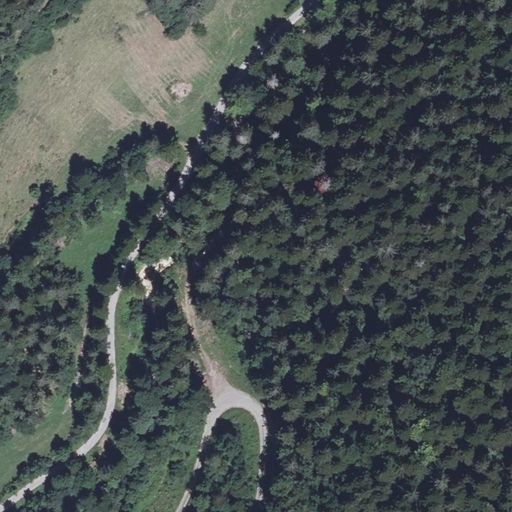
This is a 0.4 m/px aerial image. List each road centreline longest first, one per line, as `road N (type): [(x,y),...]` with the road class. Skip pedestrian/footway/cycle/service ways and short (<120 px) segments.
road 1 (track): [(0,509),(99,433),(111,395),(109,308),(123,268),(232,94),(311,0)]
road 2 (track): [(175,511),(211,417),(188,299),(194,257),(246,161),(311,72),(380,0)]
road 3 (track): [(210,396),(230,403),(247,425),(259,462),(256,511)]
